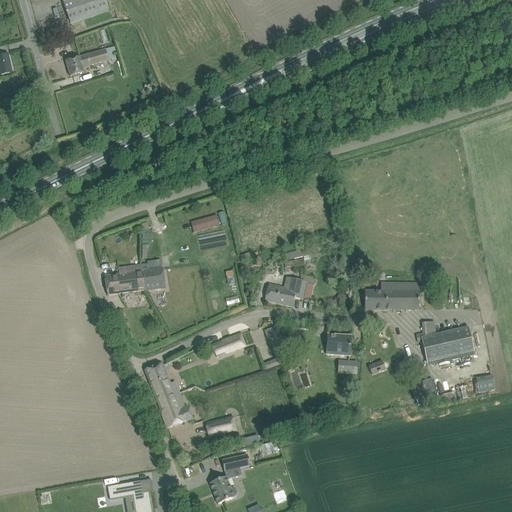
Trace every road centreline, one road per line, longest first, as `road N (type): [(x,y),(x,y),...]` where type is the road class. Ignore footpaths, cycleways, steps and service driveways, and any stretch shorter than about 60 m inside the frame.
road 1 (unclassified): [(131,369),(87,252),(90,227),(511,96)]
road 2 (secondary): [(0,212),(261,82)]
road 3 (residential): [(131,369),(250,315),(365,318)]
road 4 (secondary): [(261,82),(480,0)]
road 5 (secondary): [(427,0),(261,82)]
road 6 (unclassified): [(189,511),(131,369)]
road 7 (unclassified): [(56,130),(22,0)]
